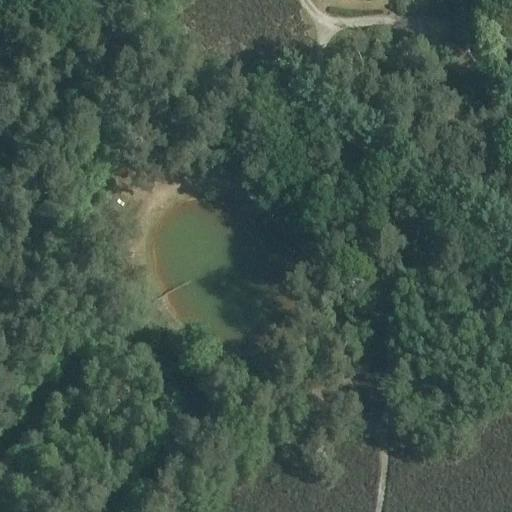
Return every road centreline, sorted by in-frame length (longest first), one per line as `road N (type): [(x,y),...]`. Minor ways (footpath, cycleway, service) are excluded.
road 1 (track): [(407,196),(378,511)]
road 2 (track): [(263,384),(316,339),(378,305),(444,285),(507,279)]
road 3 (track): [(511,283),(435,207),(407,196),(311,119)]
road 4 (track): [(315,126),(278,186),(219,167),(180,172)]
road 5 (track): [(386,451),(319,393),(293,358)]
